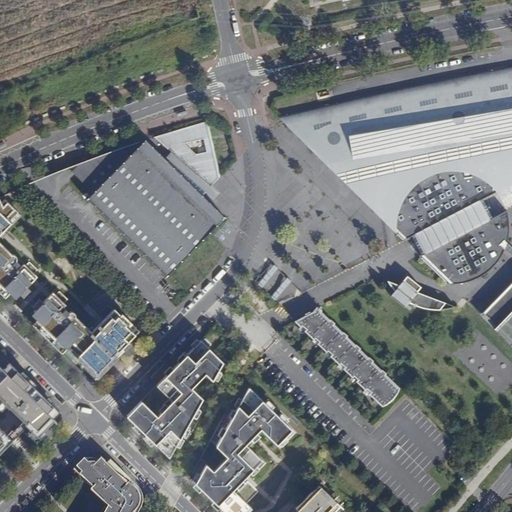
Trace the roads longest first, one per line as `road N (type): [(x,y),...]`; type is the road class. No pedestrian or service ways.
road 1 (residential): [(237,79),(259,170),(257,217),(244,256),(93,416)]
road 2 (tertiary): [(511,16),(237,79)]
road 3 (tertiary): [(237,79),(0,167)]
road 4 (residential): [(192,511),(93,416)]
road 5 (residential): [(93,416),(0,511)]
road 6 (residential): [(93,416),(0,325)]
